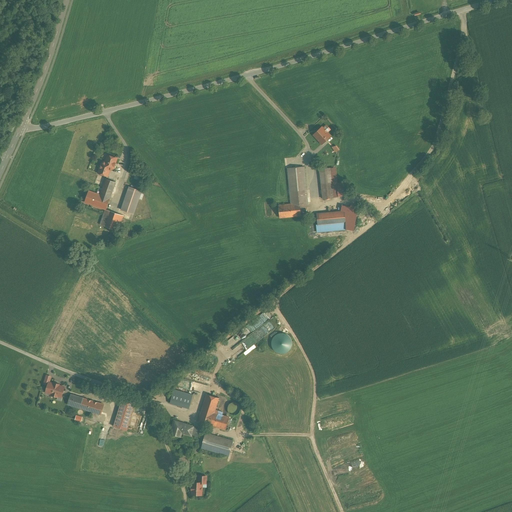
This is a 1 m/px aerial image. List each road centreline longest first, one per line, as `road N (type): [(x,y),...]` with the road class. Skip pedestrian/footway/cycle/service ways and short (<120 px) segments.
road 1 (track): [(460,10),(462,36),(440,125),(407,181),(381,213),(147,398),(180,478),(183,511)]
road 2 (tertiary): [(21,125),(227,81),(494,0)]
road 3 (track): [(271,300),(314,375),(310,434),(342,511)]
road 4 (unclassified): [(0,341),(147,398)]
road 5 (tertiary): [(65,0),(21,125)]
